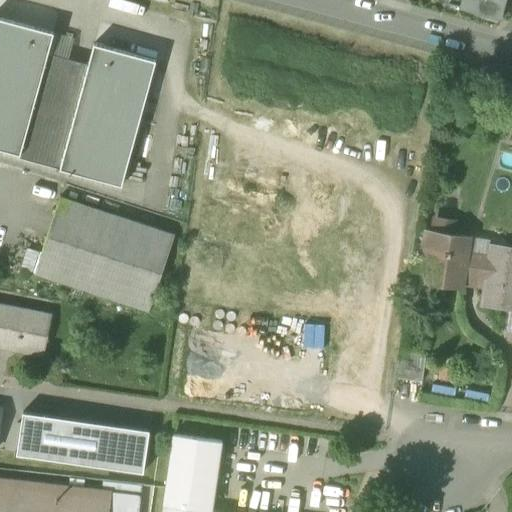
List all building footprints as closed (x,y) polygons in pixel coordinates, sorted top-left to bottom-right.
[(6,0),(4,10),(13,13),(16,0),(6,0)] [(505,0),(460,0),(458,8),(500,19),(505,0)] [(60,169),(121,186),(155,61),(93,44),(88,65),(48,54),(53,33),(0,18),(0,149),(19,155),(18,158),(59,169),(60,169)] [(93,44),(53,33),(48,54),(88,65),(93,44)] [(209,145),(204,180),(221,183),(226,147),(209,145)] [(226,147),(221,183),(237,185),(243,150),(226,147)] [(243,150),(237,185),(254,188),(260,152),(243,150)] [(260,152),(254,188),(271,190),(276,154),(260,152)] [(276,154),(271,190),(288,193),(293,157),(276,154)] [(293,157),(288,193),(305,195),(310,159),(293,157)] [(310,159),(305,195),(322,197),(327,162),(310,159)] [(327,162),(322,197),(339,200),(344,164),(327,162)] [(344,164),(339,200),(356,202),(361,167),(344,164)] [(361,167),(356,202),(372,205),(378,169),(361,167)] [(378,169),(372,205),(389,207),(394,172),(378,169)] [(35,274),(149,311),(174,235),(60,198),(35,274)] [(203,251),(204,251),(208,222),(187,219),(183,248),(203,251)] [(204,251),(219,254),(223,224),(208,222),(204,251)] [(219,254),(233,256),(238,226),(223,224),(219,254)] [(233,256),(248,258),(253,228),(238,226),(233,256)] [(248,258),(263,260),(267,230),(253,228),(248,258)] [(263,260),(277,262),(282,233),(267,230),(263,260)] [(462,288),(464,279),(468,254),(470,237),(428,231),(421,276),(423,276),(424,274),(442,277),(441,285),(462,288)] [(277,262),(292,264),(296,235),(282,233),(277,262)] [(292,264),(307,266),(311,237),(296,235),(292,264)] [(307,266),(321,268),(325,239),(311,237),(307,266)] [(321,268),(335,270),(339,241),(325,239),(321,268)] [(335,270),(350,273),(354,243),(339,241),(335,270)] [(350,273),(365,275),(369,245),(354,243),(350,273)] [(480,305),(511,310),(511,247),(489,244),(487,257),(483,282),(480,305)] [(385,247),(369,245),(365,275),(380,277),(385,247)] [(280,346),(346,356),(368,359),(380,277),(365,275),(350,273),(335,270),(321,268),(307,266),(292,264),(277,262),(263,260),(248,258),(233,256),(219,254),(204,251),(203,251),(192,333),(210,336),(274,345),(280,346)] [(487,257),(468,254),(464,279),(483,282),(487,257)] [(0,347),(42,356),(50,316),(0,306),(0,347)] [(413,328),(422,330),(423,323),(414,322),(413,328)] [(274,345),(210,336),(203,387),(267,396),(274,345)] [(346,356),(280,346),(278,358),(344,368),(346,356)] [(396,378),(421,381),(426,354),(400,350),(396,378)] [(149,431),(22,412),(16,454),(143,473),(149,431)] [(173,434),(163,505),(211,511),(221,441),(173,434)] [(0,511),(108,511),(110,496),(0,482),(0,511)] [(134,511),(136,499),(110,496),(108,511),(134,511)]
